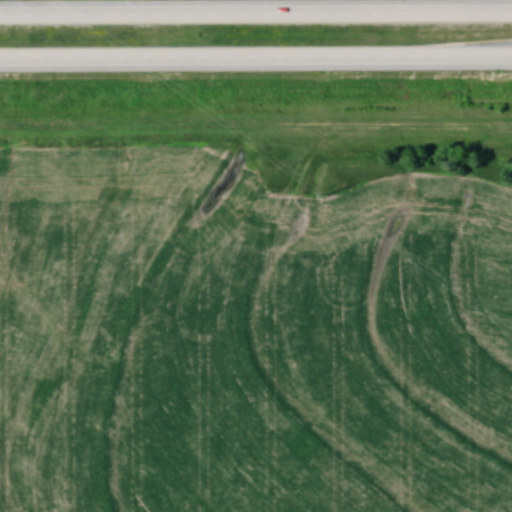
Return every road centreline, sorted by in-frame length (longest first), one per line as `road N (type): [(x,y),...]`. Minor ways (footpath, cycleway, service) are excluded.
road 1 (trunk): [(0,62),(511,63)]
road 2 (trunk): [(511,16),(0,15)]
